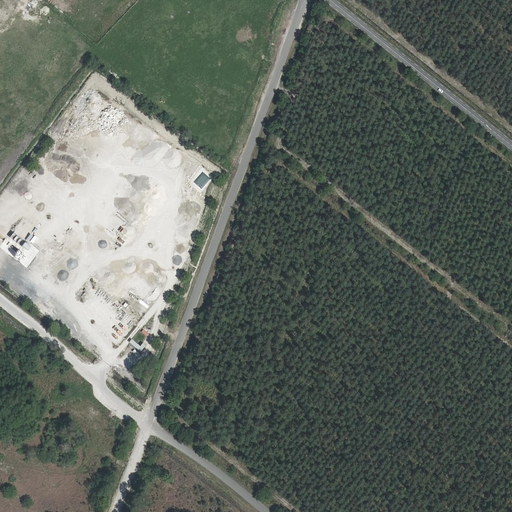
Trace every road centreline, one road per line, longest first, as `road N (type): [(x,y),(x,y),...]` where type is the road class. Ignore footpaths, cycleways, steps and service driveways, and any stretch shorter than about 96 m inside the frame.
road 1 (unclassified): [(148,426),(304,0)]
road 2 (secondary): [(330,0),(511,145)]
road 3 (unclassified): [(0,305),(148,426)]
road 4 (unclassified): [(148,426),(259,511)]
